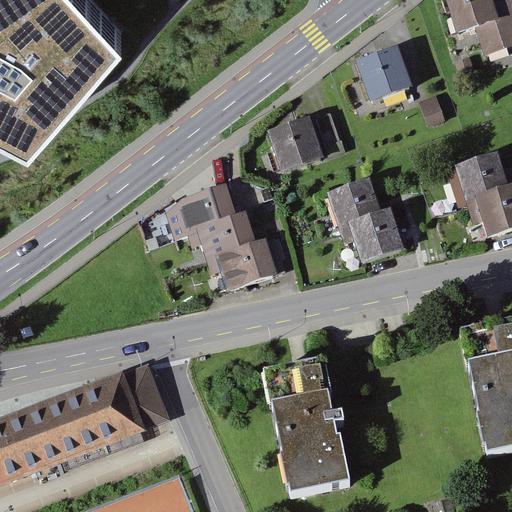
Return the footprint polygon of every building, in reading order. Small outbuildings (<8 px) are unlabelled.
[(0,0),(0,132),(30,147),(129,38),(91,0),(0,0)] [(511,0),(448,0),(454,18),(462,16),(467,32),(478,29),(487,56),(511,48),(511,0)] [(395,54),(360,67),(373,104),(409,91),(395,54)] [(438,107),(426,112),(432,126),(443,122),(438,107)] [(330,116),(316,121),(329,159),(344,154),(330,116)] [(308,125),(271,137),(284,174),(320,161),(308,125)] [(495,161),(459,172),(470,207),(506,195),(495,161)] [(343,234),(353,230),(379,221),(367,187),(331,199),(343,234)] [(236,223),(225,191),(181,206),(181,207),(169,218),(177,242),(201,235),(236,223)] [(511,193),(506,195),(470,207),(476,224),(485,221),(491,239),(511,231),(511,193)] [(365,265),(400,252),(389,218),(379,221),(353,230),(365,265)] [(220,261),(254,250),(244,220),(236,223),(201,235),(211,265),(220,261)] [(231,293),(283,275),(273,244),(254,250),(220,261),(231,293)] [(511,320),(458,332),(477,416),(486,458),(511,452),(511,320)] [(322,359),(261,372),(288,499),(351,485),(343,445),(341,435),(334,437),(331,424),(342,421),(340,411),(329,414),(324,391),(329,390),(322,359)] [(142,367),(0,421),(0,481),(163,419),(142,367)]
